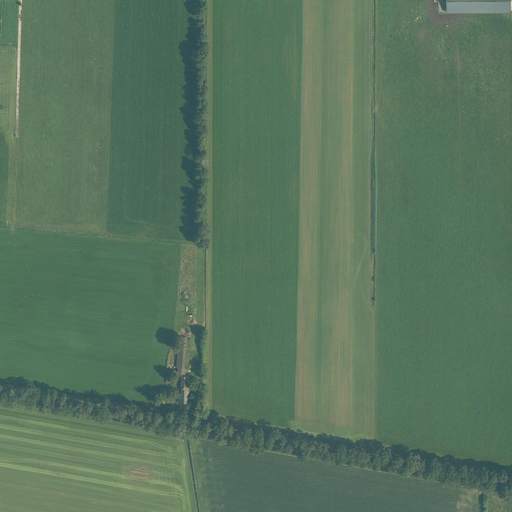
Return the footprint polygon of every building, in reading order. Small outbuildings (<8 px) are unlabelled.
[(446,0),(447,12),(511,11),(510,0),(446,0)] [(180,375),(180,385),(189,385),(190,375),(186,375),(186,371),(185,369),(184,369),(187,337),(180,336),(180,341),(179,341),(176,367),(178,367),(177,375),(180,375)] [(165,382),(175,384),(176,380),(177,376),(167,374),(165,382)] [(189,402),(189,385),(180,385),(180,392),(180,397),(178,397),(178,402),(189,402)] [(152,399),(157,404),(165,397),(160,392),(152,399)]
